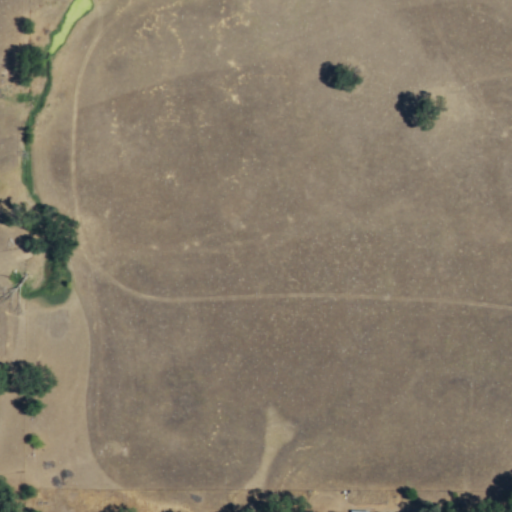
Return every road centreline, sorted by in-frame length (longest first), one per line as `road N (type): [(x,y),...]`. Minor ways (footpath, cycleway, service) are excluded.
road 1 (track): [(511,307),(313,294),(172,299),(121,286),(83,238),(72,141),(91,47),(143,0)]
road 2 (track): [(511,142),(465,84),(426,0)]
